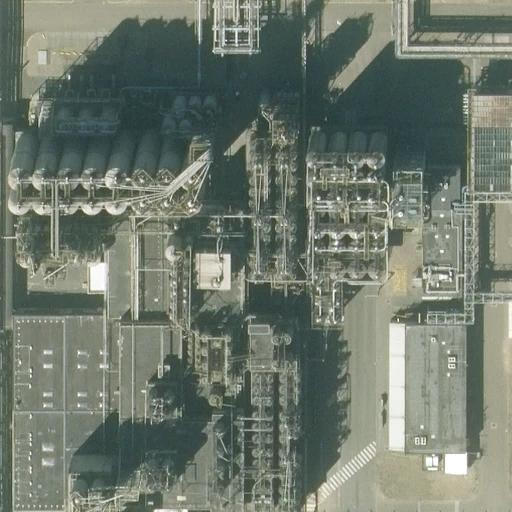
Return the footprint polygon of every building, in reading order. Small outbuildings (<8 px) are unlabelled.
[(497,98),(511,98),(511,79),(476,79),(476,113),(497,114),(497,98)] [(17,184),(137,184),(136,193),(210,193),(210,128),(226,128),(226,89),(132,89),(132,128),(17,128),(17,184)] [(50,120),(123,120),(123,96),(122,96),(122,90),(56,89),(56,95),(50,95),(50,120)] [(310,260),(390,260),(390,121),(310,121),(310,260)] [(273,270),(273,310),(299,310),(302,310),(302,127),(247,127),(247,270),(273,270)] [(395,237),(423,237),(423,207),(427,207),(427,147),(396,147),(396,202),(394,202),(395,237)] [(462,207),(427,207),(423,207),(423,237),(422,298),(451,298),(451,294),(462,294),(462,207)] [(299,310),(273,310),(16,310),(15,493),(124,493),(124,511),(151,511),(151,493),(247,493),(247,502),(278,502),(279,381),(297,381),(297,358),(299,358),(299,310)] [(390,447),(466,447),(466,321),(390,321),(390,447)]
